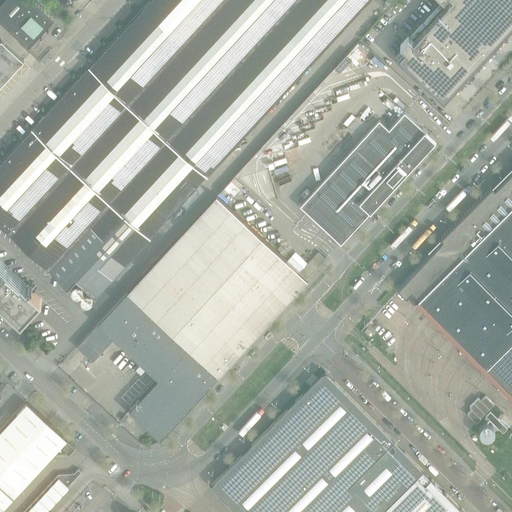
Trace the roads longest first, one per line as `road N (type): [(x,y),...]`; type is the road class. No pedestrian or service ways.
road 1 (unclassified): [(511,86),(296,316)]
road 2 (unclassified): [(317,337),(511,126)]
road 3 (residential): [(490,511),(317,337)]
road 4 (unclassified): [(0,344),(127,460),(170,464)]
road 5 (unclassified): [(170,464),(199,460),(317,337)]
road 6 (unclassified): [(296,316),(183,437),(170,464)]
road 7 (unclassified): [(0,127),(117,0)]
